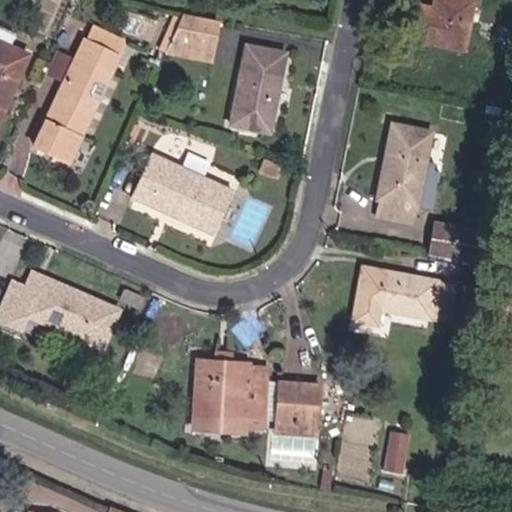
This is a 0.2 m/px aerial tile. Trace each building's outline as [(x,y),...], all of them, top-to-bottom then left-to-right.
[(469,0),(425,0),(425,4),(407,1),(401,34),(462,45),(469,0)] [(166,40),(200,45),(205,16),(178,11),(166,40)] [(121,41),(85,25),(34,137),(70,152),(121,41)] [(507,34),(503,28),(482,25),(480,40),(501,44),(508,41),(507,34)] [(0,107),(23,56),(5,46),(10,35),(0,29),(0,107)] [(199,56),(200,45),(166,40),(161,50),(199,56)] [(275,47),(241,40),(225,122),(267,130),(280,66),(271,64),(275,47)] [(431,205),(437,167),(430,165),(432,158),(422,156),(427,127),(388,121),(376,196),(379,196),(376,213),(411,219),(414,202),(431,205)] [(143,148),(122,195),(206,236),(229,188),(143,148)] [(474,264),(476,249),(479,237),(433,227),(427,253),(428,254),(474,264)] [(427,274),(358,260),(347,312),(369,317),(371,304),(439,318),(447,283),(428,279),(427,274)] [(97,348),(117,306),(39,269),(31,285),(7,274),(0,289),(0,322),(13,329),(20,314),(97,348)] [(263,368),(242,367),(243,359),(191,358),(188,415),(261,418),(263,379),(263,368)] [(261,418),(278,418),(280,380),(263,379),(261,418)] [(278,418),(312,420),(315,380),(284,380),(278,418)] [(260,426),(261,418),(188,415),(187,429),(239,432),(240,425),(260,426)] [(311,429),(312,420),(278,418),(276,426),(311,429)] [(401,436),(381,433),(374,472),(395,476),(401,436)]
